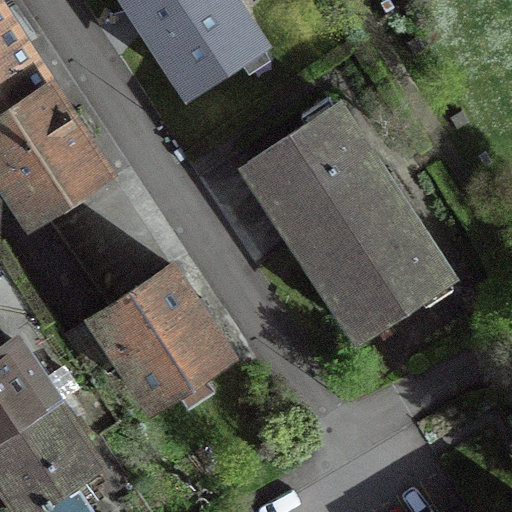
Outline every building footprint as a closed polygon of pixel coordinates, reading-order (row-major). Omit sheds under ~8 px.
[(124,0),(185,93),(257,45),(227,0),(124,0)] [(0,249),(43,315),(46,314),(91,284),(41,214),(104,173),(0,14),(0,249)] [(333,107),(244,165),(357,338),(446,280),(333,107)] [(168,269),(107,308),(91,284),(46,314),(62,339),(91,319),(149,407),(225,357),(168,269)] [(69,433),(52,407),(36,384),(9,344),(0,349),(0,482),(19,511),(87,511),(75,493),(67,499),(61,490),(93,469),(69,433)]
